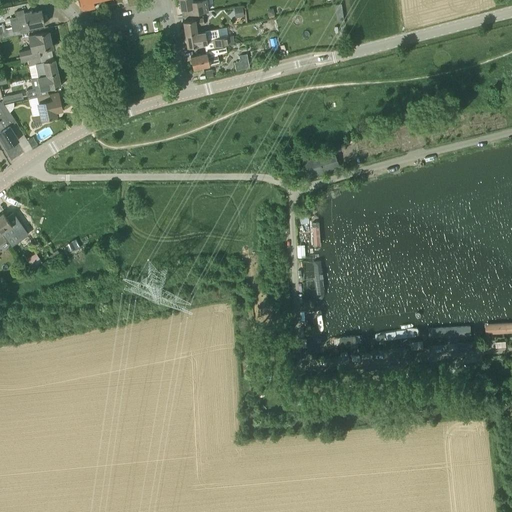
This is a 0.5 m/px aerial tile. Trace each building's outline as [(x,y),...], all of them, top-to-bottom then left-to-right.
[(78,0),(79,4),(80,4),(81,10),(95,7),(93,1),(96,0),(99,0),(99,1),(100,1),(100,0),(78,0)] [(206,0),(195,0),(192,1),(191,0),(179,0),(181,9),(192,8),(193,13),(208,10),(206,0)] [(244,15),(243,8),(235,9),(236,16),(244,15)] [(274,8),(267,9),(268,16),(275,15),(274,8)] [(24,13),(25,15),(9,18),(12,31),(27,27),(44,24),(41,11),(32,13),(31,11),(24,13)] [(183,21),(185,34),(197,32),(196,25),(204,23),(203,18),(183,21)] [(0,37),(15,34),(28,31),(27,27),(12,31),(5,32),(4,25),(0,25),(0,37)] [(52,47),(48,31),(28,35),(31,48),(18,50),(20,59),(27,58),(40,55),(39,50),(52,47)] [(185,34),(187,47),(207,43),(205,31),(197,32),(185,34)] [(211,39),(213,47),(223,44),(223,45),(234,43),(232,35),(211,39)] [(193,69),(203,66),(209,65),(219,62),(217,54),(225,52),(223,45),(223,44),(213,47),(205,48),(206,53),(190,56),(193,69)] [(40,55),(27,58),(31,77),(38,76),(57,72),(55,59),(42,62),(40,55)] [(38,76),(40,83),(41,90),(37,91),(38,96),(37,96),(37,97),(48,94),(47,89),(50,88),(61,86),(57,72),(38,76)] [(41,115),(32,117),(34,124),(43,121),(43,119),(56,116),(55,111),(62,109),(58,92),(48,94),(37,97),(38,103),(41,115)] [(12,94),(2,96),(3,103),(13,101),(12,94)] [(0,132),(8,146),(9,145),(10,146),(14,144),(14,143),(18,140),(10,126),(16,122),(2,101),(0,101),(0,132)] [(28,140),(32,147),(37,143),(33,137),(28,140)] [(339,168),(333,148),(317,153),(318,157),(302,162),(307,178),(339,168)] [(0,214),(0,231),(6,240),(7,241),(22,231),(15,222),(12,225),(3,212),(0,214)] [(308,212),(302,212),(301,212),(301,223),(302,223),(309,223),(308,212)] [(311,226),(313,251),(323,250),(320,216),(312,217),(311,226)] [(33,270),(43,263),(39,257),(28,263),(33,270)] [(322,260),(313,260),(317,300),(326,299),(322,260)] [(326,303),(319,304),(322,340),(329,339),(326,303)] [(511,322),(482,324),(483,333),(511,331),(511,322)] [(428,329),(428,337),(475,333),(474,325),(428,329)] [(375,333),(376,342),(421,337),(420,328),(375,333)] [(331,339),(332,346),(361,343),(361,336),(331,339)] [(478,347),(478,342),(457,343),(457,345),(457,349),(458,349),(458,351),(478,349),(478,347)] [(401,355),(402,357),(421,354),(421,353),(421,352),(421,349),(408,350),(408,349),(408,348),(401,349),(401,350),(401,354),(401,355)] [(330,364),(330,365),(348,362),(347,355),(340,357),(329,358),(329,360),(330,364)] [(503,410),(511,401),(511,395),(499,406),(503,410)]
